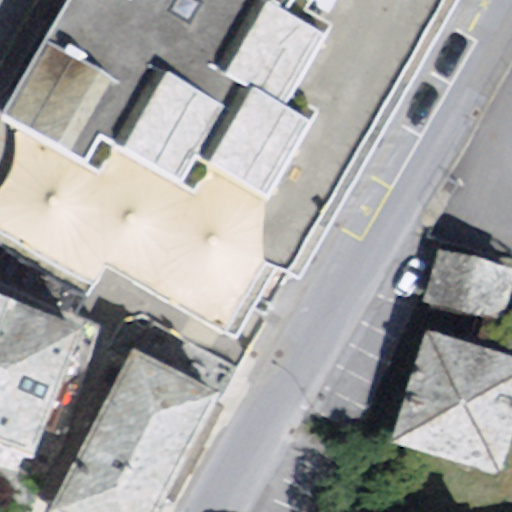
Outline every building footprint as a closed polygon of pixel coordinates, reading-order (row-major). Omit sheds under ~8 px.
[(48,0),(0,99),(0,119),(223,229),(339,0),(48,0)] [(309,272),(446,0),(339,0),(223,229),(309,272)] [(511,269),(435,250),(422,303),(499,322),(511,269)] [(87,334),(0,306),(0,445),(1,446),(47,463),(87,334)] [(511,434),(511,361),(422,337),(392,442),(501,473),(511,434)] [(156,511),(217,401),(144,362),(62,511),(156,511)]
